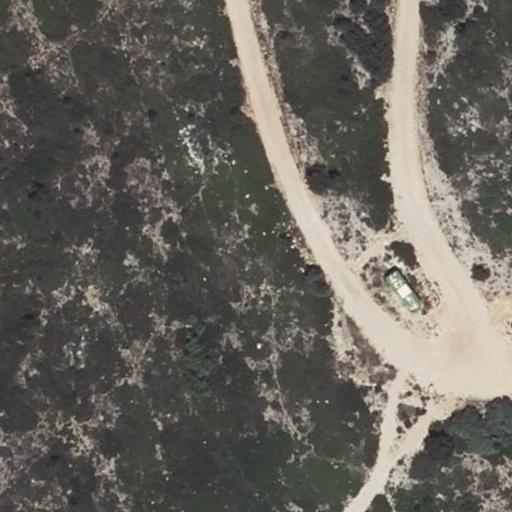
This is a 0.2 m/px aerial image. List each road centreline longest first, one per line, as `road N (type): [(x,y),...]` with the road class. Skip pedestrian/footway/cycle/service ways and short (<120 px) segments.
road 1 (track): [(239,0),(275,142),(305,212),(396,350),(461,369),(500,356),(486,320),(433,249),(413,175),(410,0)]
road 2 (track): [(415,404),(393,432),(379,480),(352,511)]
